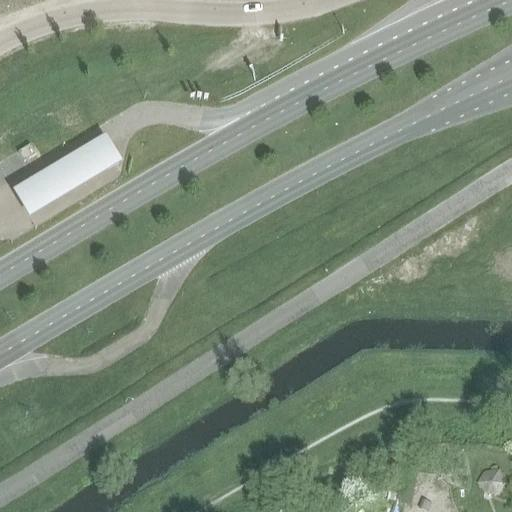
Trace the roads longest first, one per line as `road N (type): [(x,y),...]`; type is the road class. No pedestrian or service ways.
road 1 (unclassified): [(0,496),(511,170)]
road 2 (primary): [(0,354),(258,204),(511,77)]
road 3 (tertiary): [(0,41),(110,9),(221,14),(327,0)]
road 4 (primary): [(274,116),(0,276)]
road 5 (primary): [(511,2),(274,116)]
